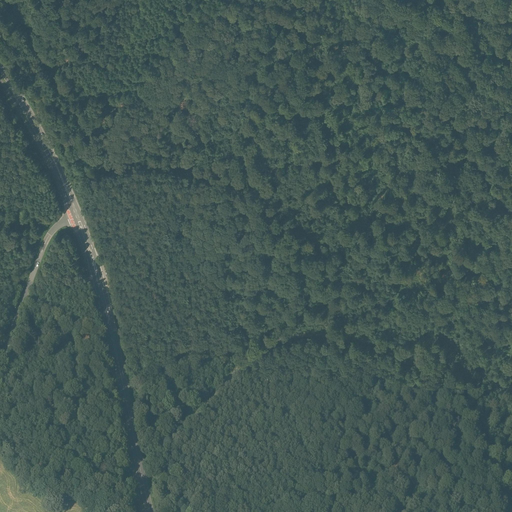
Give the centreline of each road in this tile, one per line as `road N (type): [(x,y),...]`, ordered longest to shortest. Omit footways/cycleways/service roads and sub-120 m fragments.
road 1 (track): [(507,511),(482,435),(446,378),(355,336),(297,332),(260,348),(125,480),(80,469),(50,429),(0,421)]
road 2 (track): [(511,110),(439,103),(353,157),(304,160),(249,181),(135,161),(64,181)]
road 3 (primary): [(77,215),(151,511)]
road 4 (primary): [(0,63),(77,215)]
road 5 (unclassified): [(0,361),(49,234),(77,215)]
